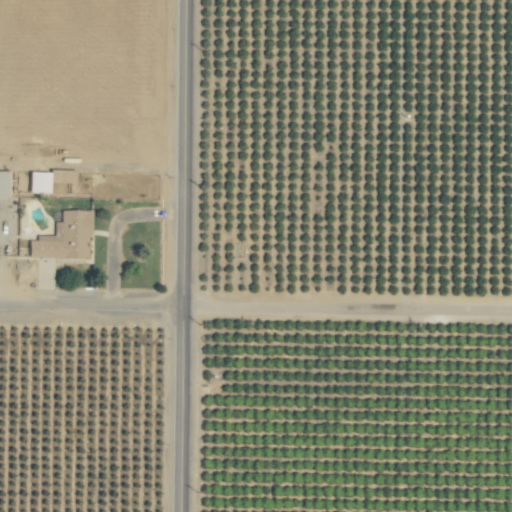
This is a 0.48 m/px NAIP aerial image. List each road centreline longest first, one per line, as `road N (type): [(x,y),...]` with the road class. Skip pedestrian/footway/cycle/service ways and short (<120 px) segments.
road 1 (residential): [(511,318),(0,307)]
road 2 (secondary): [(180,511),(184,0)]
